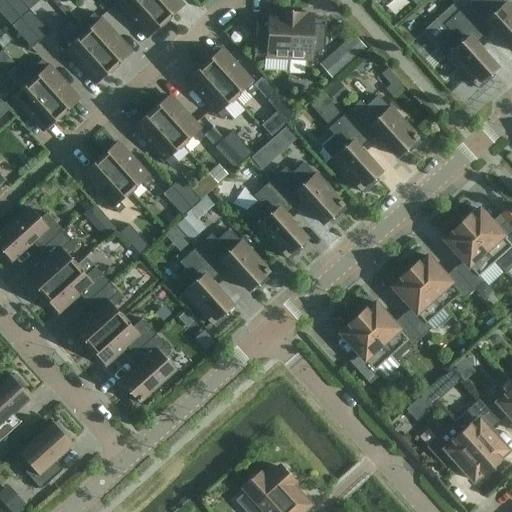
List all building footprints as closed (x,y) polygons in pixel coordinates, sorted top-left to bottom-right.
[(0,0),(0,14),(11,27),(20,19),(2,0),(0,0)] [(2,0),(20,19),(29,11),(19,0),(2,0)] [(49,0),(63,11),(71,0),(49,0)] [(164,23),(144,0),(113,0),(147,38),(164,23)] [(144,0),(164,23),(181,7),(175,0),(144,0)] [(422,0),(403,0),(400,3),(411,15),(425,3),(422,0)] [(478,0),(471,0),(459,11),(483,37),(492,29),(511,51),(511,12),(500,0),(483,0),(481,2),(478,0)] [(29,11),(20,19),(40,41),(49,33),(29,11)] [(483,37),(459,11),(443,25),(449,31),(436,42),(448,55),(446,56),(457,69),(459,67),(472,81),(471,82),(475,87),(476,86),(479,90),(494,76),(491,73),(495,69),(474,45),(483,37)] [(255,20),(254,50),(265,51),(265,58),(264,70),(287,71),(288,59),(291,13),(275,12),(275,13),(267,13),(267,22),(256,22),(256,20),(255,20)] [(76,28),(82,35),(112,69),(129,54),(93,13),(76,28)] [(291,13),(288,59),(287,71),(303,72),(304,60),(311,60),(311,53),(323,54),(325,24),(324,24),(323,26),(313,25),(313,15),(305,15),(306,13),(291,13)] [(20,19),(11,27),(31,49),(40,41),(20,19)] [(112,69),(82,35),(71,44),(65,38),(59,44),(95,85),(112,69)] [(202,65),(233,99),(244,89),(249,96),(256,90),(220,49),(202,65)] [(0,51),(0,68),(8,78),(16,72),(0,51)] [(30,82),(60,116),(77,100),(41,60),(35,66),(40,72),(30,82)] [(233,99),(202,65),(185,80),(222,121),(228,115),(223,108),(233,99)] [(60,116),(30,82),(19,91),(13,85),(7,91),(43,131),(60,116)] [(300,109),(309,103),(296,86),(288,92),(300,109)] [(295,115),(275,93),(266,101),(286,123),(295,115)] [(168,96),(150,111),(181,146),(192,136),(197,142),(204,136),(168,96)] [(359,101),(343,115),(367,142),(376,134),(397,157),(402,153),(405,157),(420,143),(416,139),(417,139),(413,134),(412,135),(400,121),(401,119),(390,107),(388,108),(377,96),(365,107),(359,101)] [(181,146),(150,111),(133,127),(170,167),(176,161),(171,155),(181,146)] [(367,142),(343,115),(327,130),(333,136),(320,147),(356,186),(355,187),(359,191),(360,191),(363,194),(378,181),(375,177),(380,173),(359,150),(367,142)] [(232,132),(223,140),(243,162),(252,154),(232,132)] [(243,162),(223,140),(214,148),(234,170),(243,162)] [(98,158),(129,192),(140,183),(145,189),(152,183),(115,143),(98,158)] [(129,192),(98,158),(81,174),(117,214),(124,208),(119,202),(129,192)] [(284,169),(269,183),(293,209),(302,201),(323,224),(327,220),(330,223),(345,210),(342,206),(343,205),(339,201),(338,202),(302,163),(290,175),(284,169)] [(180,178),(171,186),(190,208),(199,200),(180,178)] [(293,209),(269,183),(253,197),(258,203),(246,214),(281,253),(280,254),(284,258),(285,257),(289,261),(304,247),(301,244),(305,240),(284,217),(293,209)] [(190,208),(171,186),(162,194),(181,216),(190,208)] [(206,231),(229,219),(217,196),(194,209),(206,231)] [(461,224),(461,225),(494,262),(505,273),(511,266),(511,207),(511,206),(499,216),(505,222),(496,230),(492,225),(478,210),(467,220),(462,225),(461,224)] [(31,242),(39,251),(62,231),(46,213),(39,220),(29,209),(11,225),(3,232),(0,235),(0,255),(2,253),(10,261),(31,242)] [(147,246),(128,225),(119,233),(138,254),(147,246)] [(494,262),(461,225),(460,225),(461,226),(455,231),(455,230),(444,240),(462,261),(453,269),(473,290),(483,282),(478,277),(494,262)] [(210,234),(194,249),(219,275),(227,267),(249,291),(253,287),(256,290),(271,277),(268,273),(269,272),(265,268),(264,269),(228,229),(216,240),(210,234)] [(62,231),(39,251),(47,260),(45,261),(38,268),(39,268),(26,279),(34,289),(41,296),(75,266),(66,255),(76,246),(62,231)] [(210,283),(219,275),(194,249),(178,263),(184,269),(172,280),(207,320),(206,320),(210,325),(211,324),(214,328),(229,314),(226,311),(231,307),(210,283)] [(409,271),(442,309),(458,294),(463,299),(473,290),(453,269),(444,277),(426,256),(415,266),(415,267),(410,272),(409,271)] [(78,294),(86,303),(108,283),(95,267),(85,276),(75,266),(41,296),(43,299),(57,313),(76,296),(78,294)] [(442,309),(409,271),(408,272),(409,272),(403,277),(392,287),(410,307),(401,315),(421,337),(431,328),(426,323),(442,309)] [(108,283),(86,303),(94,312),(92,314),(73,331),(81,341),(88,348),(122,318),(113,307),(122,298),(108,283)] [(178,289),(162,292),(163,303),(180,301),(178,289)] [(357,318),(356,318),(390,356),(406,341),(411,346),(421,337),(401,315),(392,323),(374,303),(363,313),(357,318)] [(125,346),(133,355),(155,335),(141,319),(132,328),(122,318),(88,348),(90,351),(95,356),(103,365),(116,354),(123,348),(125,346)] [(374,370),(390,356),(356,318),(356,319),(357,319),(351,324),(340,334),(358,354),(350,362),(349,361),(348,361),(369,384),(379,375),(374,370)] [(155,335),(133,355),(141,364),(119,383),(127,391),(124,394),(134,406),(137,402),(138,403),(143,399),(142,398),(148,393),(170,373),(174,369),(164,359),(171,352),(155,335)] [(0,440),(20,422),(20,421),(19,422),(10,413),(29,397),(22,389),(25,386),(15,375),(0,387),(0,440)] [(430,415),(456,393),(447,383),(421,404),(430,415)] [(511,386),(511,387),(504,394),(505,395),(497,402),(487,392),(478,400),(497,422),(506,414),(511,420),(511,386)] [(478,400),(468,409),(452,424),(460,433),(490,467),(491,467),(491,466),(498,459),(497,459),(507,451),(488,430),(497,422),(478,400)] [(30,467),(24,473),(40,490),(63,469),(62,468),(61,469),(53,460),(71,444),(66,439),(70,436),(57,422),(53,425),(51,428),(51,427),(20,455),(30,467)] [(490,468),(490,467),(460,433),(459,433),(460,434),(452,441),(453,441),(445,449),(435,438),(425,447),(446,470),(447,470),(446,469),(454,461),(472,481),(482,473),(482,474),(490,467),(490,468)] [(247,487),(246,488),(243,490),(263,511),(301,511),(309,506),(291,485),(293,483),(290,480),(290,476),(285,470),(281,470),(281,471),(278,468),(264,480),(259,475),(256,478),(256,477),(252,477),(246,483),(246,486),(247,487)] [(26,478),(11,493),(29,511),(44,498),(26,478)]
